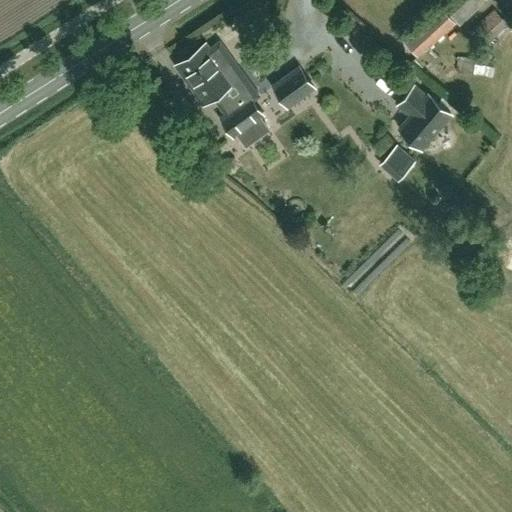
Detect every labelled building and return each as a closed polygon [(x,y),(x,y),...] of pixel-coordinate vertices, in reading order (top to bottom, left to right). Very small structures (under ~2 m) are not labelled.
[(460,25),(487,0),(447,0),(442,5),(460,25)] [(418,57),(456,24),(440,7),(409,35),(404,30),(398,35),(418,57)] [(206,43),(177,64),(205,103),(214,96),(227,114),(222,118),(234,135),(263,114),(251,97),(248,99),(243,92),(232,100),(224,89),(234,82),(226,72),(236,65),(220,42),(210,49),(206,43)] [(314,86),(300,67),(274,85),(288,105),(314,86)] [(451,113),(429,94),(416,83),(397,104),(410,116),(400,128),(422,147),(451,113)] [(392,158),(403,140),(389,131),(378,150),(392,158)]
